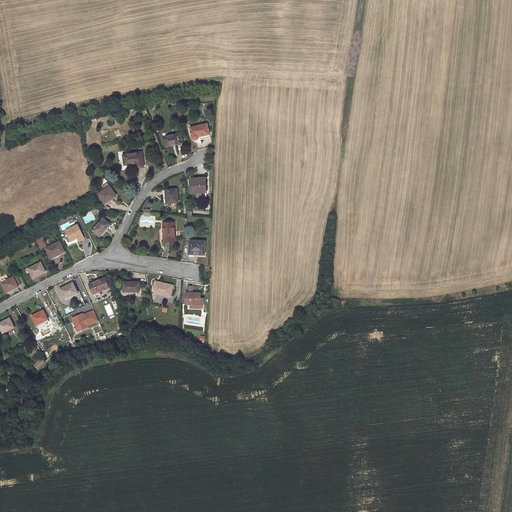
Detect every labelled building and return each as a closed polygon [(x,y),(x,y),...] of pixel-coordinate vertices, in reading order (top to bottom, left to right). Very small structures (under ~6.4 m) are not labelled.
[(210,137),(207,124),(191,127),(193,137),(193,138),(194,139),(195,139),(197,139),(198,139),(199,138),(199,137),(199,135),(200,135),(201,139),(210,137)] [(181,142),(179,133),(163,137),(166,146),(181,142)] [(123,154),(125,165),(138,163),(138,168),(144,167),(142,152),(123,154)] [(206,178),(191,179),(192,193),(207,192),(206,178)] [(105,190),(99,193),(105,202),(112,198),(112,199),(116,196),(110,186),(107,183),(102,186),(105,190)] [(177,189),(167,190),(168,198),(167,198),(167,203),(179,202),(177,189)] [(110,224),(103,218),(93,230),(100,236),(110,224)] [(175,223),(164,223),(165,241),(176,241),(175,223)] [(78,225),(66,231),(72,241),(78,238),(80,241),(85,238),(78,225)] [(36,239),(41,249),(46,246),(41,236),(36,239)] [(190,240),(190,254),(205,255),(206,241),(190,240)] [(60,241),(46,248),(51,258),(60,253),(60,254),(65,251),(60,241)] [(41,262),(29,268),(33,278),(37,276),(46,271),(41,262)] [(11,291),(11,290),(21,284),(16,275),(2,283),(7,293),(11,291)] [(101,291),(110,287),(106,277),(90,284),(94,294),(95,293),(101,291)] [(165,295),(171,297),(173,285),(155,281),(154,287),(155,292),(165,295)] [(124,292),(140,292),(140,282),(124,282),(124,292)] [(78,292),(73,283),(61,289),(66,299),(74,295),(74,294),(78,292)] [(189,293),(187,293),(186,304),(191,304),(203,305),(204,298),(201,298),(201,293),(193,293),(189,293)] [(78,331),(100,321),(95,308),(73,317),(78,331)] [(44,321),(48,319),(44,311),(32,316),(37,325),(44,321)] [(10,318),(0,322),(0,325),(3,333),(11,329),(10,328),(14,326),(10,318)] [(97,333),(100,341),(107,339),(105,330),(97,333)] [(64,338),(66,342),(68,341),(69,345),(74,344),(70,336),(64,338)] [(43,357),(34,365),(38,369),(46,362),(43,357)]
